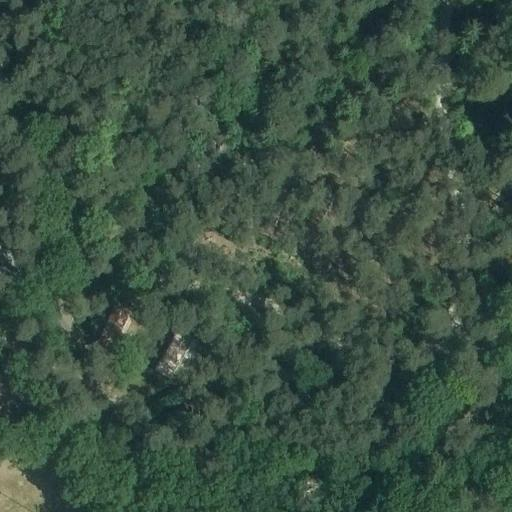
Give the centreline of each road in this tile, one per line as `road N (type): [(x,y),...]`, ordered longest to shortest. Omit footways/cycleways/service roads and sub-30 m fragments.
road 1 (track): [(0,81),(33,181),(66,235),(92,255),(381,348),(449,346),(511,365)]
road 2 (track): [(449,346),(462,218),(442,78),(445,0)]
